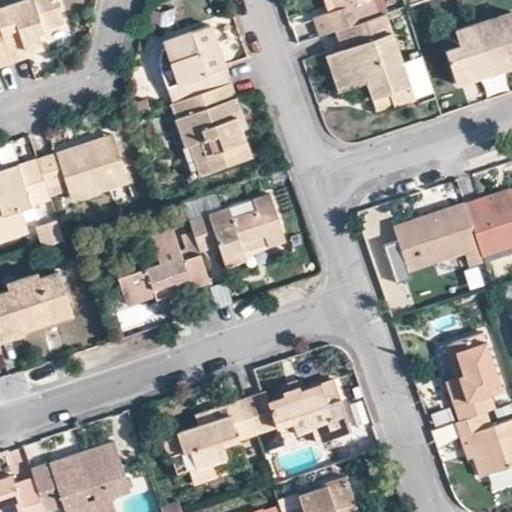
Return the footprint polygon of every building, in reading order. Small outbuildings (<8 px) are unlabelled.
[(41,41),(38,31),(64,22),(57,0),(16,0),(0,5),(0,25),(11,58),(26,53),(24,46),(41,41)] [(359,19),(353,0),(333,0),(335,6),(328,9),(312,14),(318,33),(333,28),(359,19)] [(333,0),(324,0),(328,9),(335,6),(333,0)] [(345,86),(364,79),(370,97),(373,96),(391,90),(394,101),(395,103),(416,95),(405,63),(387,9),(359,19),(333,28),(339,46),(332,48),(345,86)] [(456,81),(506,64),(502,52),(511,49),(511,12),(455,31),(460,45),(445,50),(456,81)] [(160,47),(159,61),(173,99),(228,80),(208,23),(160,40),(162,47),(160,47)] [(0,61),(11,58),(0,25),(0,61)] [(24,46),(26,53),(43,48),(41,41),(24,46)] [(337,89),(345,86),(332,48),(324,51),(337,89)] [(405,63),(416,95),(434,89),(423,57),(405,63)] [(484,81),(487,95),(509,90),(506,76),(484,81)] [(190,143),(200,139),(210,167),(248,154),(239,126),(236,117),(240,112),(228,80),(173,99),(170,101),(186,144),(190,143)] [(394,101),(391,90),(373,96),(377,107),(394,101)] [(240,112),(236,117),(239,126),(244,124),(240,112)] [(114,140),(113,133),(57,151),(59,158),(114,140)] [(26,139),(0,147),(0,155),(2,163),(31,153),(26,139)] [(200,139),(190,143),(200,172),(210,167),(200,139)] [(65,176),(71,196),(127,177),(114,140),(59,158),(57,151),(36,157),(45,182),(65,176)] [(0,236),(28,227),(20,206),(50,197),(45,182),(36,157),(0,169),(0,209),(0,211),(0,236)] [(463,201),(479,253),(511,241),(511,190),(510,190),(481,200),(479,195),(463,201)] [(251,198),(255,210),(231,217),(227,206),(189,218),(199,248),(217,242),(224,263),(244,256),(241,245),(264,237),(266,243),(284,237),(270,192),(251,198)] [(479,253),(463,201),(391,225),(405,268),(461,249),(465,263),(481,258),(479,253)] [(38,225),(41,243),(63,239),(60,221),(38,225)] [(172,225),(149,232),(159,261),(118,276),(127,302),(156,292),(157,296),(191,285),(209,279),(200,251),(183,257),(172,225)] [(24,329),(42,323),(40,316),(69,306),(58,270),(37,276),(35,272),(6,282),(8,289),(0,291),(0,339),(24,332),(24,329)] [(71,314),(69,306),(40,316),(42,323),(71,314)] [(452,338),(462,371),(454,373),(446,376),(459,417),(487,408),(495,404),(490,389),(502,385),(483,328),(452,338)] [(452,338),(445,341),(454,373),(462,371),(452,338)] [(245,398),(256,431),(290,420),(295,434),(310,430),(315,443),(336,435),(326,401),(338,397),(332,380),(299,390),(297,385),(281,391),(283,397),(267,401),(264,392),(245,398)] [(226,405),(228,415),(160,438),(166,456),(171,455),(176,471),(188,468),(194,483),(214,475),(209,461),(224,456),(221,443),(256,431),(245,398),(226,405)] [(474,452),(481,471),(511,461),(511,415),(491,423),(487,408),(459,417),(455,418),(460,433),(467,431),(474,452)] [(467,431),(460,433),(468,454),(474,452),(467,431)] [(129,490),(113,440),(31,468),(33,476),(45,511),(62,505),(64,511),(90,511),(85,496),(108,488),(110,495),(129,490)] [(0,511),(45,511),(33,476),(12,482),(9,473),(0,476),(0,511)] [(302,493),(305,505),(285,511),(360,511),(349,475),(330,481),(331,484),(302,493)] [(108,488),(85,496),(90,511),(115,511),(110,495),(108,488)]
